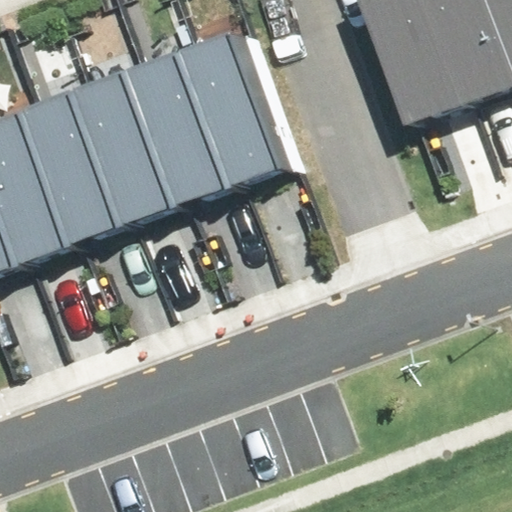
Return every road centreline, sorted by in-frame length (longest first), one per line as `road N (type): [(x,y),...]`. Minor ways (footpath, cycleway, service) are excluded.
road 1 (residential): [(0,448),(410,299)]
road 2 (residential): [(410,299),(297,0)]
